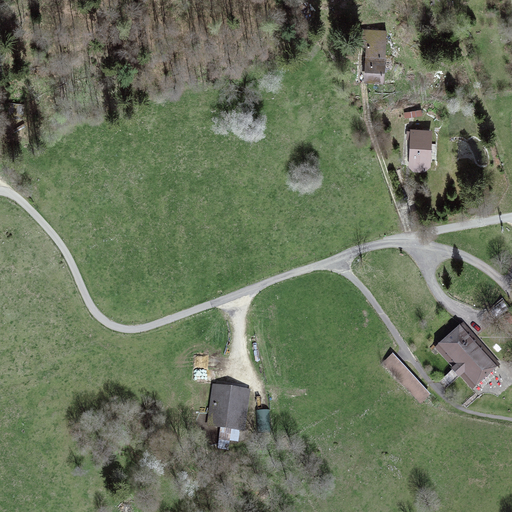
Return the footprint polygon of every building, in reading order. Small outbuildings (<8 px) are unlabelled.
[(362,45),(366,45),(369,48),(369,56),(368,56),(367,61),(364,60),(364,66),(367,66),(366,80),(380,81),(381,46),(385,46),(386,31),(363,30),(362,45)] [(10,103),(8,115),(22,117),(23,105),(10,103)] [(427,168),(427,162),(428,162),(430,131),(408,130),(408,136),(412,137),(411,168),(414,170),(424,171),(427,168)] [(458,377),(462,373),(473,385),(496,365),(462,327),(439,347),(456,366),(452,370),(458,377)] [(401,365),(402,364),(393,355),(383,363),(420,403),(429,395),(401,365)] [(247,393),(215,388),(210,422),(242,427),(247,393)]
